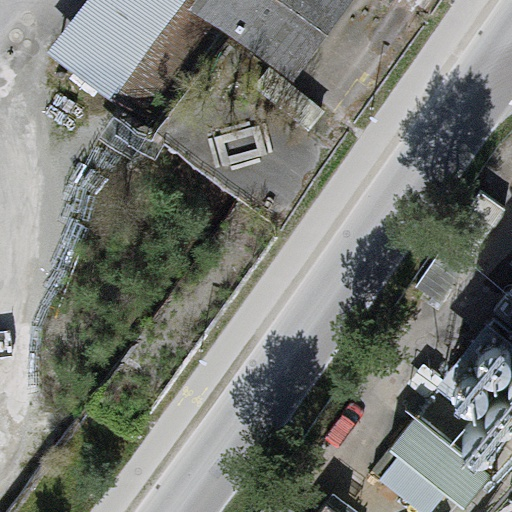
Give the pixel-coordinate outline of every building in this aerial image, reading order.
[(342,0),(203,0),(293,67),(342,0)] [(399,0),(414,10),(421,0),(399,0)] [(502,204),(480,188),(444,239),(466,255),(502,204)] [(511,289),(509,287),(492,307),(496,310),(388,443),(400,452),(381,475),(427,511),(429,511),(448,490),(463,502),(484,475),(511,497),(511,289)] [(295,511),(271,494),(257,511),(295,511)]
